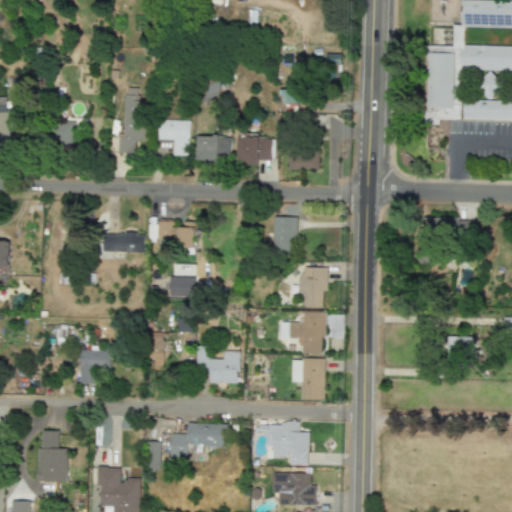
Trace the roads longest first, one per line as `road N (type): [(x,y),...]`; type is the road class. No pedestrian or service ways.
road 1 (residential): [(0,401),(511,421)]
road 2 (tertiary): [(359,511),(370,0)]
road 3 (residential): [(0,182),(511,192)]
